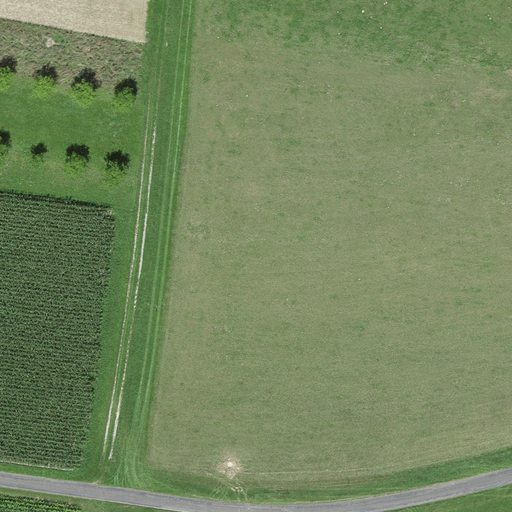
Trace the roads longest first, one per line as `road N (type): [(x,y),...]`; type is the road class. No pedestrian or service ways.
road 1 (track): [(511,471),(407,499),(324,510),(0,479)]
road 2 (track): [(103,492),(158,99)]
